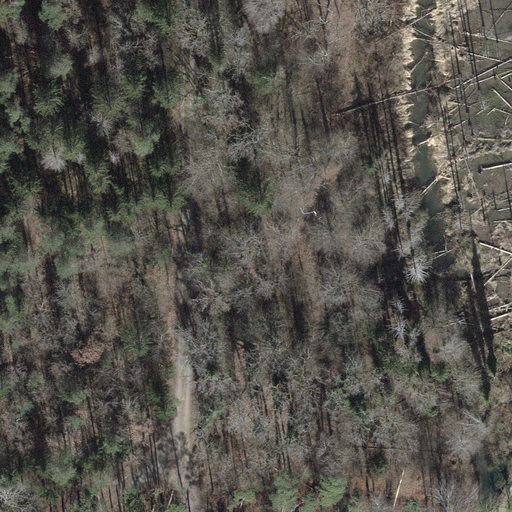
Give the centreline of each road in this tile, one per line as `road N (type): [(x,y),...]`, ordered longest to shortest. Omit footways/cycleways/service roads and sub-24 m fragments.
road 1 (track): [(196,0),(182,294),(193,461),(207,511)]
road 2 (track): [(190,421),(54,511)]
